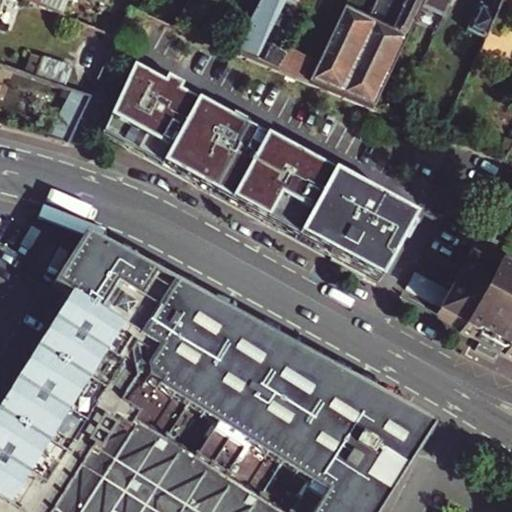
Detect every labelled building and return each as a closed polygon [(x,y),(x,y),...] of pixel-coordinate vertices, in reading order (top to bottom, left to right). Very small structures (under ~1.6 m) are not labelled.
[(23,0),(61,16),(66,0),(23,0)] [(277,72),(287,53),(265,42),(285,2),(307,13),(313,0),(259,0),(232,53),(277,72)] [(307,84),(373,111),(414,22),(417,15),(423,0),(394,0),(381,29),(343,11),(316,66),(307,84)] [(450,0),(423,0),(417,15),(428,20),(439,25),(450,0)] [(477,38),(483,41),(494,14),(479,7),(460,47),(471,52),(477,38)] [(277,72),(307,84),(316,66),(287,52),(287,53),(277,72)] [(71,69),(27,54),(20,75),(63,90),(71,69)] [(420,226),(134,71),(103,136),(386,292),(420,226)] [(66,144),(88,98),(70,92),(47,139),(66,144)] [(501,165),(511,170),(511,158),(506,156),(502,164),(501,165)] [(381,511),(432,433),(193,302),(80,239),(47,291),(66,302),(64,305),(15,274),(22,263),(0,248),(0,511),(381,511)] [(511,266),(499,259),(492,271),(466,257),(452,282),(511,313),(511,266)] [(511,313),(452,282),(434,315),(460,330),(458,333),(511,362),(511,313)]
